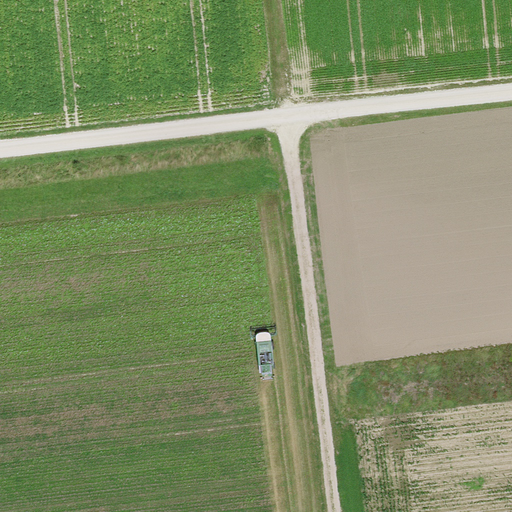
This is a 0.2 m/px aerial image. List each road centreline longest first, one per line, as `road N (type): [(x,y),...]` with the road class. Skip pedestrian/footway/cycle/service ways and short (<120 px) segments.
road 1 (track): [(511,90),(0,147)]
road 2 (track): [(334,511),(288,115)]
